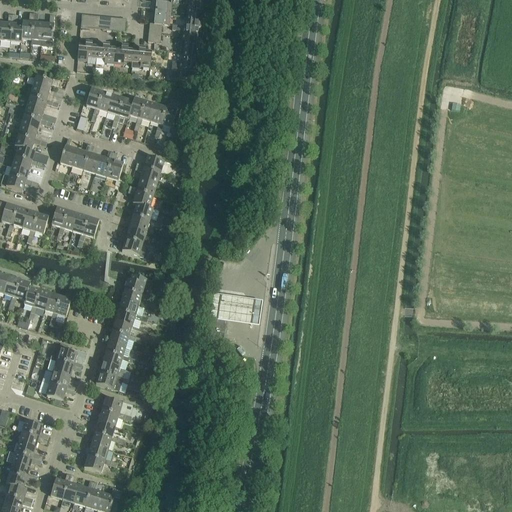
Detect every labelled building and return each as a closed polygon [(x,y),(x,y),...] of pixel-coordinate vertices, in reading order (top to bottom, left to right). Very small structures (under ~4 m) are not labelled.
[(201,2),(182,0),(181,8),(185,8),(185,10),(187,11),(188,11),(187,19),(199,20),(199,14),(202,14),(202,9),(200,8),(201,2)] [(171,6),(152,4),(151,12),(155,13),(154,27),(169,28),(171,7),(171,6)] [(29,25),(23,24),(22,24),(22,28),(21,42),(31,43),(34,16),(30,16),(29,25)] [(41,48),(42,44),(43,26),(38,26),(38,17),(34,16),(31,43),(31,47),(41,48)] [(89,18),(82,17),(81,30),(88,30),(89,18)] [(8,27),(2,26),(0,43),(10,44),(13,18),(8,18),(8,27)] [(17,18),(13,18),(10,44),(21,45),(21,42),(22,28),(16,27),(17,18)] [(49,27),(43,26),(42,44),(52,45),(54,27),(53,27),(54,18),(50,18),(49,27)] [(97,19),(89,18),(88,30),(96,31),(97,19)] [(199,20),(187,19),(186,26),(185,26),(184,28),(183,29),(172,28),(172,32),(179,33),(178,36),(197,38),(198,31),(200,32),(201,26),(198,26),(199,20)] [(111,20),(103,20),(102,32),(110,33),(111,20)] [(118,21),(111,20),(110,33),(117,33),(118,21)] [(126,22),(118,21),(117,33),(124,34),(126,22)] [(197,38),(178,36),(178,44),(182,44),(182,45),(183,47),(184,47),(184,55),(195,56),(196,50),(198,50),(199,44),(196,44),(197,38)] [(86,48),(79,48),(78,63),(87,64),(88,60),(96,61),(97,49),(92,49),(92,46),(86,46),(86,48)] [(103,50),(97,49),(96,61),(105,62),(104,65),(114,66),(115,51),(109,50),(109,48),(103,47),(103,50)] [(121,52),(115,51),(114,66),(123,67),(123,64),(132,64),(133,53),(127,52),(128,50),(122,49),(121,52)] [(139,53),(133,53),(132,64),(140,65),(140,69),(150,70),(151,55),(145,54),(145,52),(139,51),(139,53)] [(197,68),(197,62),(195,61),(195,56),(184,55),(183,62),(182,62),(180,63),(180,65),(176,64),(175,72),(182,73),(181,79),(193,80),(194,67),(197,68)] [(36,80),(33,90),(49,95),(51,88),(57,89),(59,85),(53,83),(52,85),(36,80)] [(49,95),(33,90),(30,100),(46,105),(47,103),(49,95)] [(86,109),(95,111),(93,117),(97,119),(99,113),(97,112),(102,95),(91,92),(86,109)] [(112,98),(102,95),(97,112),(99,113),(107,115),(112,98)] [(123,101),(112,98),(107,115),(115,118),(113,124),(118,125),(120,119),(117,118),(123,101)] [(46,105),(30,100),(27,110),(43,115),(45,107),(51,109),(53,105),(47,103),(46,105)] [(133,104),(123,101),(117,118),(120,119),(128,122),(129,118),(133,104)] [(134,101),(133,104),(129,118),(138,121),(136,127),(140,128),(142,122),(140,121),(145,104),(134,101)] [(155,107),(145,104),(140,121),(142,122),(150,125),(155,107)] [(166,111),(155,107),(150,125),(158,127),(156,133),(161,134),(163,128),(160,128),(166,111)] [(43,115),(27,110),(24,119),(40,124),(41,122),(43,115)] [(176,114),(166,111),(160,128),(163,128),(171,131),(176,114)] [(40,124),(24,119),(21,129),(37,134),(39,127),(45,128),(47,124),(41,122),(40,124)] [(37,134),(21,129),(18,139),(34,144),(35,142),(37,134)] [(34,144),(18,139),(14,149),(18,150),(31,154),(33,146),(40,148),(41,144),(35,142),(34,144)] [(60,166),(72,170),(77,153),(69,150),(71,143),(68,142),(65,149),(60,166)] [(85,155),(77,153),(72,170),(83,173),(91,149),(87,147),(85,155)] [(94,150),(91,149),(83,173),(95,177),(100,160),(92,157),(94,150)] [(31,154),(18,150),(15,160),(31,165),(32,163),(35,155),(31,154)] [(108,162),(100,160),(95,177),(106,180),(114,156),(110,155),(108,162)] [(117,157),(114,156),(106,180),(118,184),(123,167),(115,164),(117,157)] [(137,166),(136,169),(160,177),(164,165),(147,159),(144,168),(137,166)] [(31,165),(15,160),(12,170),(29,175),(31,167),(37,169),(38,165),(32,163),(31,165)] [(26,182),(29,175),(12,170),(7,168),(4,178),(9,179),(26,184),(26,182)] [(160,177),(136,169),(135,173),(142,175),(140,183),(157,188),(160,177)] [(26,184),(9,179),(6,190),(22,195),(25,187),(31,188),(32,184),(26,182),(26,184)] [(130,189),(129,192),(153,200),(157,188),(140,183),(137,191),(130,189)] [(153,200),(129,192),(128,195),(135,198),(133,206),(136,207),(150,211),(153,200)] [(1,224),(10,227),(8,233),(12,234),(14,228),(12,227),(17,210),(6,207),(1,224)] [(150,211),(136,207),(133,219),(150,224),(150,222),(153,212),(150,211)] [(27,213),(17,210),(12,227),(14,228),(22,231),(27,213)] [(67,214),(57,211),(51,228),(60,230),(58,236),(63,238),(64,232),(62,231),(67,214)] [(38,217),(27,213),(22,231),(30,233),(28,239),(33,240),(35,234),(32,234),(38,217)] [(78,217),(67,214),(62,231),(64,232),(73,234),(78,217)] [(49,220),(38,217),(32,234),(35,234),(43,237),(49,220)] [(88,220),(78,217),(73,234),(81,237),(79,243),(83,244),(85,238),(83,237),(88,220)] [(150,224),(133,219),(129,230),(146,235),(149,226),(155,228),(156,224),(150,222),(150,224)] [(99,224),(88,220),(83,237),(85,238),(94,241),(99,224)] [(146,235),(129,230),(126,242),(143,247),(143,245),(146,235)] [(143,247),(126,242),(122,254),(139,259),(142,249),(148,251),(149,247),(143,245),(143,247)] [(9,280),(0,277),(0,295),(4,297),(9,280)] [(128,282),(124,293),(142,298),(142,296),(147,282),(132,278),(131,283),(128,282)] [(20,283),(9,280),(4,297),(12,300),(10,306),(15,307),(16,301),(14,300),(20,283)] [(30,286),(20,283),(14,300),(16,301),(25,303),(29,290),(30,286)] [(40,293),(29,290),(25,303),(23,307),(32,309),(30,315),(35,317),(36,311),(34,310),(40,293)] [(50,296),(40,293),(34,310),(36,311),(45,313),(50,296)] [(142,298),(124,293),(121,304),(138,309),(141,301),(147,303),(148,298),(142,296),(142,298)] [(60,299),(50,296),(45,313),(53,316),(51,322),(55,323),(57,317),(55,316),(60,299)] [(248,302),(213,297),(210,322),(244,326),(258,328),(261,304),(248,302)] [(71,303),(60,299),(55,316),(57,317),(66,320),(71,303)] [(138,309),(121,304),(118,314),(135,319),(136,317),(142,319),(144,311),(138,309)] [(135,319),(118,314),(115,324),(132,330),(134,321),(141,323),(142,319),(136,317),(135,319)] [(226,325),(210,322),(207,340),(223,342),(226,325)] [(132,330),(115,324),(112,335),(129,340),(130,338),(132,330)] [(129,340),(112,335),(109,345),(126,350),(128,342),(134,344),(136,340),(130,338),(129,340)] [(128,360),(130,351),(126,350),(109,345),(105,355),(123,361),(123,358),(128,360)] [(60,351),(56,363),(81,371),(82,367),(74,365),(77,357),(60,351)] [(127,364),(122,363),(123,361),(105,355),(102,366),(125,372),(127,364)] [(81,371),(56,363),(53,375),(70,380),(72,372),(80,374),(81,371)] [(122,381),(125,372),(102,366),(99,376),(116,381),(117,379),(122,381)] [(70,380),(53,375),(49,386),(50,386),(74,394),(75,390),(68,388),(70,380)] [(116,381),(99,376),(96,387),(113,392),(118,394),(121,385),(116,383),(116,381)] [(128,387),(127,391),(138,394),(140,389),(128,385),(128,387)] [(74,394),(50,386),(49,386),(46,398),(63,404),(65,395),(73,397),(74,394)] [(105,401),(102,413),(119,418),(119,416),(122,406),(105,401)] [(2,413),(0,419),(0,427),(5,429),(9,415),(2,413)] [(119,418),(102,413),(98,424),(115,430),(118,420),(124,422),(125,418),(119,416),(119,418)] [(25,424),(22,435),(47,443),(49,438),(40,436),(42,429),(25,424)] [(115,430),(98,424),(95,436),(112,441),(112,439),(115,430)] [(47,443),(22,435),(19,445),(36,450),(38,444),(46,447),(47,443)] [(112,441),(95,436),(91,447),(108,453),(111,443),(117,445),(118,441),(112,439),(112,441)] [(36,450),(19,445),(16,455),(41,463),(43,459),(34,456),(36,450)] [(108,453),(91,447),(88,459),(105,464),(105,462),(108,453)] [(41,463),(16,455),(10,454),(7,464),(12,466),(29,471),(31,465),(40,467),(41,463)] [(105,464),(88,459),(84,471),(101,476),(104,466),(110,468),(111,464),(105,462),(105,464)] [(29,471),(12,466),(9,476),(35,484),(36,480),(28,477),(29,471)] [(35,484),(9,476),(6,487),(9,488),(10,488),(23,492),(25,486),(34,488),(35,484)] [(50,499),(62,502),(70,478),(67,477),(64,484),(56,482),(50,499)] [(73,479),(70,478),(62,502),(74,506),(79,489),(71,486),(73,479)] [(87,491),(79,489),(74,506),(85,509),(93,485),(89,484),(87,491)] [(96,486),(93,485),(85,509),(93,511),(97,511),(102,496),(94,493),(96,486)] [(10,488),(9,488),(6,498),(32,506),(33,502),(25,499),(27,493),(23,492),(10,488)] [(110,498),(102,496),(97,511),(110,511),(114,500),(114,499),(116,493),(116,492),(112,491),(110,498)] [(32,506),(6,498),(3,509),(14,511),(20,511),(22,508),(31,510),(32,506)]
